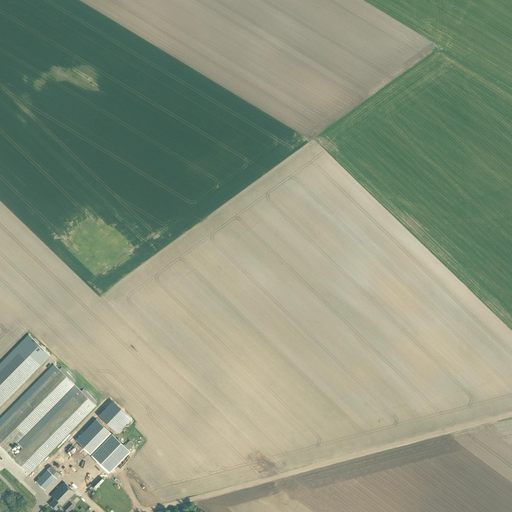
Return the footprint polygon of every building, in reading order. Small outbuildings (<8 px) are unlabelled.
[(29,334),(0,363),(0,405),(50,355),(29,334)] [(53,364),(0,418),(0,445),(29,474),(96,406),(95,405),(81,391),(79,390),(74,385),(18,443),(23,448),(15,456),(11,452),(12,451),(11,449),(74,384),(73,383),(59,370),(58,369),(57,368),(53,364)] [(107,411),(104,425),(117,429),(118,424),(116,423),(117,420),(115,420),(116,413),(107,411)] [(80,434),(79,436),(79,437),(80,437),(109,466),(127,448),(112,434),(97,419),(81,435),(80,434)] [(79,437),(55,462),(64,471),(66,473),(73,466),(94,487),(112,468),(80,437),(79,437)] [(57,478),(64,471),(55,462),(48,469),(37,481),(46,490),(57,478)] [(55,499),(50,505),(52,507),(54,509),(57,511),(59,508),(61,506),(67,511),(69,511),(70,511),(75,506),(72,502),(69,499),(75,493),(64,482),(51,495),(55,499)]
